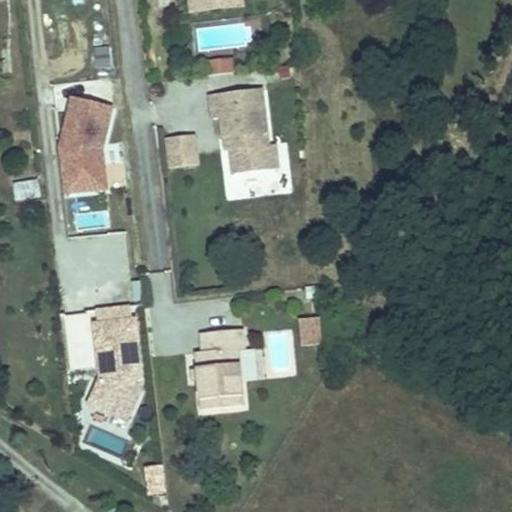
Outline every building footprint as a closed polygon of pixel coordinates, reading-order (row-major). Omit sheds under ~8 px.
[(251,12),(249,0),(223,0),(199,4),(201,19),(251,12)] [(242,82),(240,68),(215,71),(217,85),(242,82)] [(116,108),(73,98),(62,148),(69,195),(110,191),(105,151),(116,108)] [(272,99),(217,105),(220,127),(225,131),(228,159),(235,158),(237,170),(238,185),(282,180),(272,99)] [(205,175),(202,146),(173,150),(176,179),(205,175)] [(237,170),(235,158),(228,159),(229,171),(237,170)] [(39,181),(12,184),(14,203),(41,200),(39,181)] [(289,287),(311,287),(311,268),(288,269),(289,287)] [(297,346),(321,345),(320,319),(296,320),(297,346)] [(149,385),(143,321),(103,325),(108,372),(112,372),(112,378),(108,378),(96,404),(133,421),(149,385)] [(259,413),(254,358),(260,357),(258,338),(217,343),(218,361),(212,362),(214,378),(215,389),(218,418),(259,413)] [(144,466),(145,502),(164,501),(164,466),(144,466)]
